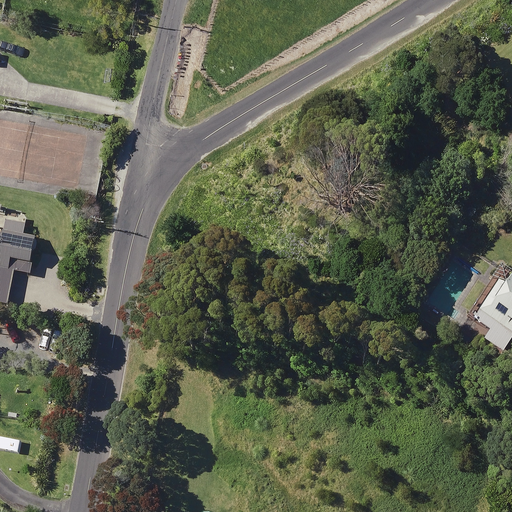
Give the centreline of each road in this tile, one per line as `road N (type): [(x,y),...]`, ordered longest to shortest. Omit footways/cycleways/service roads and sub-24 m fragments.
road 1 (residential): [(158,179),(126,262),(83,511)]
road 2 (residential): [(158,179),(214,132),(429,0)]
road 3 (residential): [(158,179),(147,141),(176,0)]
